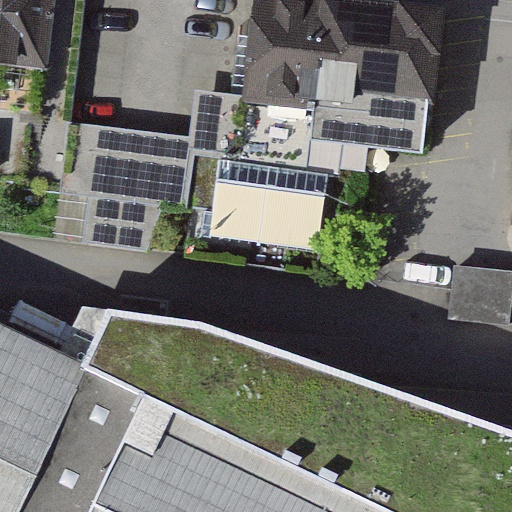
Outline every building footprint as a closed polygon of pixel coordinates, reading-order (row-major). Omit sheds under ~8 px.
[(76,0),(0,0),(0,181),(62,187),(66,129),(76,0)] [(453,10),(377,0),(257,0),(243,105),(241,123),(383,141),(435,148),(453,10)] [(241,123),(243,105),(202,100),(198,139),(192,212),(215,216),(224,157),(343,175),(335,224),(375,227),(383,141),(241,123)] [(198,139),(66,129),(62,187),(61,196),(90,198),(86,247),(152,253),(155,209),(192,212),(198,139)] [(343,175),(224,157),(215,216),(212,234),(331,253),(335,224),(343,175)] [(511,321),(511,271),(460,267),(456,317),(511,321)] [(511,511),(511,434),(192,314),(98,309),(70,361),(0,329),(0,511),(511,511)]
